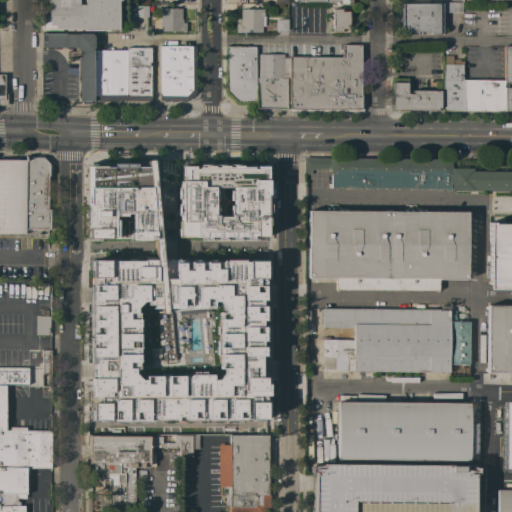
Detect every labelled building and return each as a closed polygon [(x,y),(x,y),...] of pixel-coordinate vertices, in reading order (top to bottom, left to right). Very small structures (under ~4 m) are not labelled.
[(78,0),(78,4),(84,4),(84,0),(119,0),(118,30),(41,29),(41,15),(47,15),(47,0),(78,0)] [(461,2),(461,12),(441,13),(442,33),(400,34),(400,4),(461,2)] [(147,6),(147,17),(137,17),(136,6),(147,6)] [(153,32),(153,14),(158,14),(158,8),(181,8),(181,19),(182,19),(182,23),(185,23),(185,32),(153,32)] [(263,9),(263,17),(261,17),(261,32),(236,32),(236,23),(239,23),(239,20),(240,20),(240,9),(263,9)] [(332,9),(341,9),(341,12),(348,11),(348,29),(341,29),(341,31),(332,31),(332,9)] [(288,19),(288,33),(275,32),(276,19),(288,19)] [(79,100),(79,76),(78,76),(78,59),(79,59),(79,54),(75,54),(75,47),(66,47),(66,48),(41,48),(41,33),(91,33),(93,36),(93,48),(93,51),(93,100),(79,100)] [(289,56),(341,57),(342,45),(360,45),(361,94),(363,95),(362,110),(362,111),(361,111),(360,111),(289,110),(289,109),(289,58),(289,56)] [(195,46),(195,92),(187,101),(159,101),(159,46),(195,46)] [(255,103),(237,104),(235,103),(234,103),(225,93),(225,92),(225,90),(225,46),(255,47),(255,69),(255,103)] [(503,46),(511,46),(511,83),(503,83),(503,80),(503,46)] [(93,51),(126,50),(126,47),(150,48),(150,101),(93,100),(93,51)] [(258,69),(258,54),(283,54),(283,57),(289,58),(289,109),(255,108),(255,103),(255,69),(258,69)] [(442,110),(442,56),(452,56),(452,61),(462,61),(462,80),(462,111),(442,110)] [(392,79),(406,79),(406,94),(412,94),(412,90),(440,90),(440,108),(437,108),(437,110),(392,109),(392,79)] [(462,111),(462,80),(503,80),(503,83),(503,88),(503,111),(462,111)] [(503,88),(511,88),(511,111),(503,111),(503,88)] [(0,159),(25,160),(25,157),(42,157),(49,164),(49,176),(47,176),(47,209),(49,209),(49,229),(24,229),(24,234),(0,233),(0,159)] [(450,178),(449,189),(330,188),(330,175),(329,175),(329,170),(311,169),(311,174),(303,174),(303,158),(450,160),(450,168),(451,168),(450,178)] [(86,166),(150,167),(157,240),(86,239),(86,166)] [(183,167),(263,168),(264,238),(178,237),(183,167)] [(451,168),(472,168),(472,171),(511,171),(511,189),(450,189),(450,178),(451,168)] [(386,211),(384,290),(335,290),(335,278),(307,278),(307,211),(386,211)] [(384,290),(386,211),(466,212),(466,279),(438,279),(438,291),(384,290)] [(511,221),(511,288),(485,288),(486,221),(511,221)] [(174,260),(262,260),(263,417),(89,420),(90,259),(159,259),(162,310),(135,310),(137,374),(218,374),(216,307),(176,309),(174,260)] [(511,372),(486,372),(487,306),(511,306),(511,372)] [(353,328),(322,328),(322,324),(319,324),(319,309),(322,309),(353,309),(353,328)] [(448,310),(447,365),(447,371),(352,370),(352,339),(353,328),(353,309),(448,310)] [(447,365),(448,310),(467,311),(468,322),(468,365),(447,365)] [(47,335),(48,316),(34,316),(33,335),(47,335)] [(352,339),(352,370),(322,370),(322,340),(323,340),(323,337),(329,337),(329,339),(352,339)] [(0,385),(0,370),(28,370),(28,371),(36,371),(36,366),(41,366),(42,350),(50,350),(50,373),(49,373),(49,383),(42,383),(42,374),(37,374),(37,379),(39,379),(39,385),(5,385),(0,385)] [(0,511),(0,385),(5,385),(5,430),(51,431),(50,468),(26,468),(25,498),(16,498),(16,505),(24,505),(24,511),(0,511)] [(402,460),(336,460),(337,402),(403,403),(402,460)] [(402,460),(403,403),(469,404),(468,461),(402,460)] [(268,435),(267,435),(267,495),(269,495),(269,507),(262,507),(262,511),(229,511),(229,505),(224,505),(224,495),(219,495),(219,487),(218,487),(217,445),(229,445),(229,435),(198,435),(198,449),(191,449),(191,456),(179,456),(179,448),(178,448),(178,432),(268,431),(268,435)] [(149,449),(149,463),(143,463),(143,467),(134,467),(134,511),(107,511),(108,480),(100,480),(101,474),(92,474),(92,463),(88,463),(89,436),(132,436),(132,432),(178,432),(178,448),(149,449)] [(468,466),(477,466),(476,473),(473,473),(472,511),(311,511),(312,482),(312,472),(309,472),(309,466),(321,466),(321,463),(336,464),(468,466)] [(511,489),(511,511),(495,511),(495,489),(511,489)]
